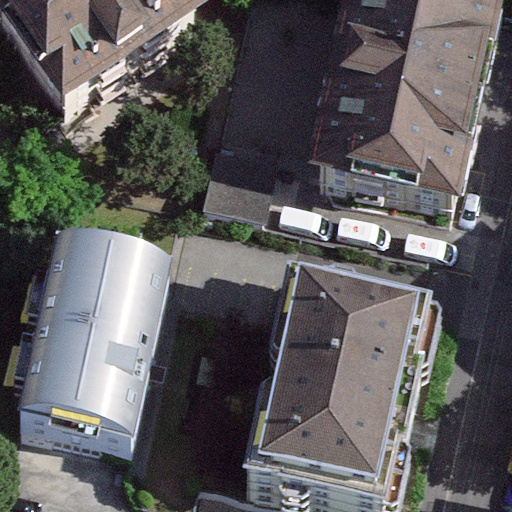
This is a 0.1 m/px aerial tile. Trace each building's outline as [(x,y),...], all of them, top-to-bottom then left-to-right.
[(165,0),(10,0),(0,7),(0,60),(52,137),(193,41),(165,0)] [(498,28),(365,0),(352,0),(307,209),(453,240),(498,28)] [(281,181),(217,168),(205,227),(268,241),(281,181)] [(171,297),(55,272),(16,455),(132,480),(171,297)] [(375,511),(410,351),(292,326),(252,511),(375,511)]
